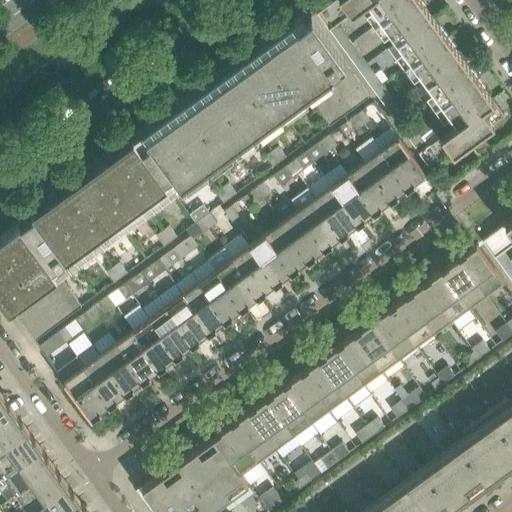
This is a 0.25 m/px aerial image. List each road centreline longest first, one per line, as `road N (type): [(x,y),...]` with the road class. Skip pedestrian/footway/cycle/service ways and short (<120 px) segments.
road 1 (residential): [(511,165),(89,474)]
road 2 (residential): [(0,176),(241,0)]
road 3 (residential): [(89,474),(0,352)]
